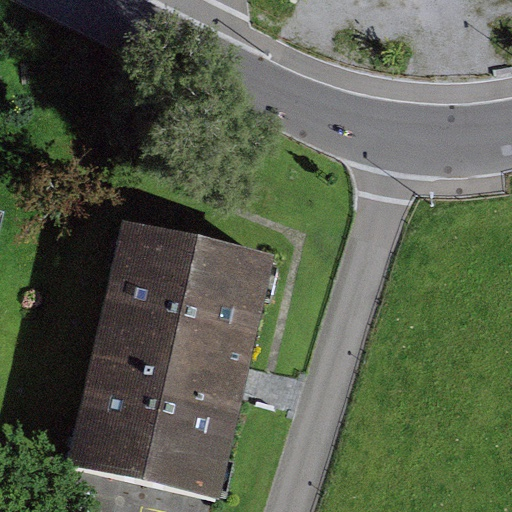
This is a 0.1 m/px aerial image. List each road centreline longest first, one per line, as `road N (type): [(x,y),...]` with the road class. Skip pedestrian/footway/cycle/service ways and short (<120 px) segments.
road 1 (residential): [(290,511),(402,143)]
road 2 (residential): [(402,143),(292,104),(170,40)]
